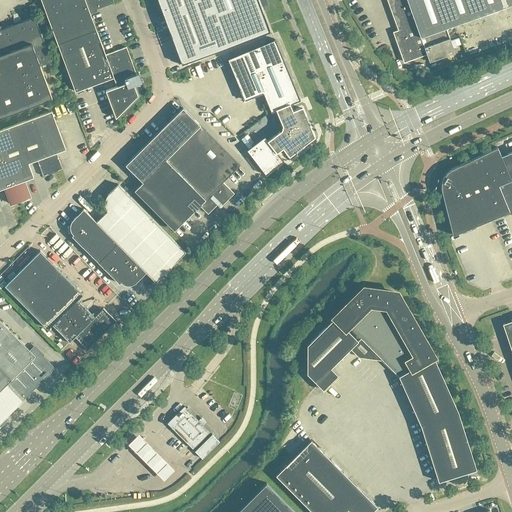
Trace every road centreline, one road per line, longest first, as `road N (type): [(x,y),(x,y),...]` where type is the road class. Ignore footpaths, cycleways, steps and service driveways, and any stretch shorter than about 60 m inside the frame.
road 1 (primary): [(360,143),(299,191),(0,483)]
road 2 (primary): [(15,511),(298,233),(372,171)]
road 3 (unclassified): [(0,255),(159,98),(162,81),(131,0)]
road 4 (tertiary): [(454,310),(391,158)]
road 5 (tertiary): [(372,171),(441,315)]
road 6 (tertiary): [(303,0),(360,143)]
road 7 (tertiary): [(380,132),(319,0)]
road 8 (primary): [(511,70),(380,132)]
road 9 (primary): [(391,158),(511,97)]
